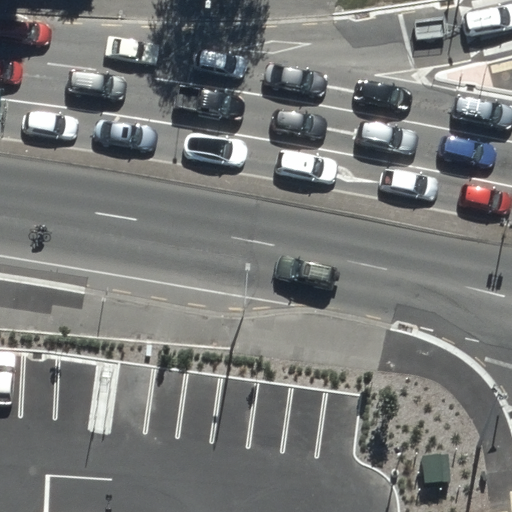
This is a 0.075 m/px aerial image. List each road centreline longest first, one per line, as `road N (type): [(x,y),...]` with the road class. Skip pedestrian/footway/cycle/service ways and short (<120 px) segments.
road 1 (primary): [(468,288),(0,197)]
road 2 (primary): [(176,90),(297,55),(511,17)]
road 3 (primary): [(176,90),(511,143)]
road 4 (primary): [(0,77),(176,90)]
